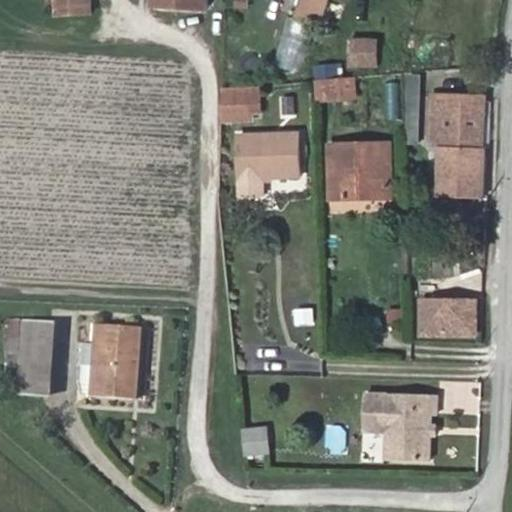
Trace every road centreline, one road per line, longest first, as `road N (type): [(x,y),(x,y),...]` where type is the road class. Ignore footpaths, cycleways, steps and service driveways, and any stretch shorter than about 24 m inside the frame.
road 1 (unknown): [(504,482),(440,490),(283,488),(240,485),(223,475),(207,449),(202,403),(213,43),(200,22),(141,12),(128,0)]
road 2 (residential): [(485,502),(504,482),(511,285)]
